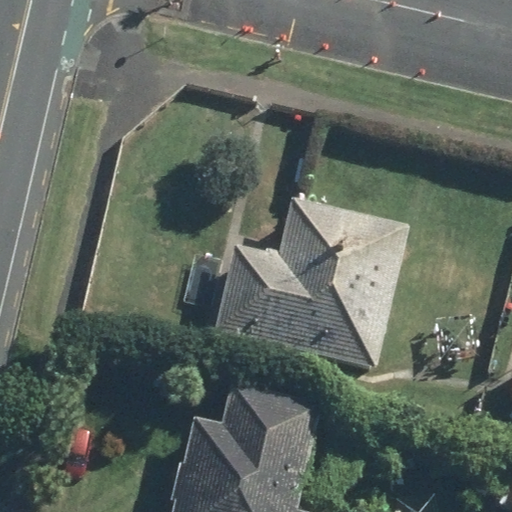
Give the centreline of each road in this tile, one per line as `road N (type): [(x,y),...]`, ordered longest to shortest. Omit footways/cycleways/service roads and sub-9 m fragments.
road 1 (residential): [(511,34),(371,0)]
road 2 (tertiary): [(29,0),(0,127)]
